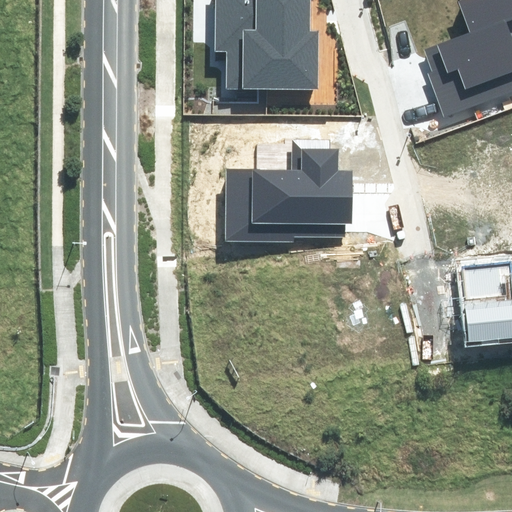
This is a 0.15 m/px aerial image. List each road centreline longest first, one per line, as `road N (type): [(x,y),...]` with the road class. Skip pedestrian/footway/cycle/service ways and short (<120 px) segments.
road 1 (tertiary): [(96,465),(103,419),(94,226),(111,108)]
road 2 (tertiary): [(111,108),(130,327),(148,393),(180,436)]
road 3 (residential): [(358,0),(412,247)]
